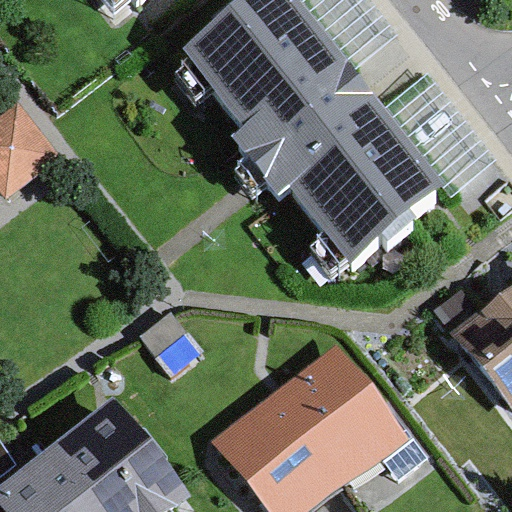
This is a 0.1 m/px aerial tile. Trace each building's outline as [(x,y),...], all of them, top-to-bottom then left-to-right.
[(166,0),(94,0),(114,25),(128,14),(136,24),(166,0)] [(443,211),(279,0),(277,0),(183,73),(242,149),(232,158),(279,218),(293,207),(351,282),(443,211)] [(364,0),(291,0),(353,77),(397,41),(364,0)] [(427,80),(381,116),(450,206),(497,171),(427,80)] [(59,167),(26,123),(0,142),(0,180),(15,200),(59,167)] [(511,298),(452,345),(511,422),(511,298)] [(176,323),(148,343),(174,380),(203,359),(176,323)] [(336,351),(210,447),(259,511),(325,511),(410,448),(336,351)] [(115,413),(55,459),(96,511),(188,511),(191,510),(115,413)] [(96,511),(55,459),(0,500),(0,511),(96,511)]
